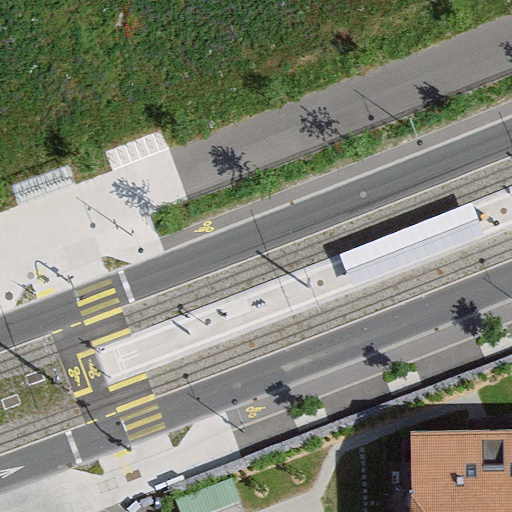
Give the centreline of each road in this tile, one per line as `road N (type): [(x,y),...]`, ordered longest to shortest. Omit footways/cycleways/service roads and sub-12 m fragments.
road 1 (secondary): [(0,481),(511,284)]
road 2 (secondary): [(511,134),(0,329)]
